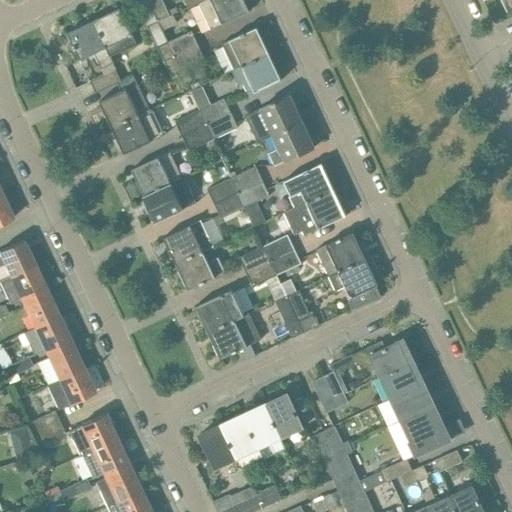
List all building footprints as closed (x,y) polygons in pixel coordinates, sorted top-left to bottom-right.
[(166,42),(157,22),(146,0),(135,0),(135,1),(147,26),(148,26),(165,62),(174,58),(166,42)] [(146,0),(157,22),(159,21),(171,15),(163,0),(146,0)] [(249,11),(244,0),(203,0),(198,3),(211,29),(249,11)] [(93,20),(113,63),(114,63),(111,56),(137,44),(120,7),(93,20)] [(102,68),(113,63),(93,20),(67,32),(80,59),(94,53),(102,68)] [(231,70),(232,72),(270,54),(257,27),(245,32),(244,32),(240,34),(240,35),(221,44),(233,69),(231,70)] [(199,46),(192,30),(166,42),(174,58),(199,46)] [(199,46),(174,58),(180,71),(206,59),(199,46)] [(270,54),(232,72),(239,86),(244,84),(249,95),(282,79),(270,54)] [(180,71),(174,58),(165,62),(171,76),(180,71)] [(118,83),(118,84),(122,82),(116,69),(90,81),(96,93),(118,83)] [(113,128),(139,116),(139,114),(150,109),(135,76),(122,82),(118,84),(121,91),(100,101),(113,128)] [(274,134),(302,121),(289,95),(277,101),(277,100),(272,102),(272,103),(271,103),(246,114),(259,141),(274,134)] [(198,110),(206,126),(231,114),(224,98),(198,110)] [(151,110),(139,116),(113,128),(124,153),(165,134),(153,109),(151,110)] [(182,137),(206,126),(198,110),(175,121),(182,137)] [(231,114),(206,126),(212,139),(237,127),(231,114)] [(314,147),(302,121),(274,134),(280,147),(268,153),(274,166),(314,147)] [(212,139),(206,126),(182,137),(189,150),(212,139)] [(144,196),(182,178),(170,151),(132,169),(144,196)] [(284,213),(284,214),(334,190),(321,163),(283,181),(290,196),(289,196),(295,208),(284,213)] [(238,193),(253,186),(263,181),(256,166),(230,178),(238,193)] [(182,178),(144,196),(156,222),(196,203),(185,177),(182,178)] [(214,204),(238,193),(230,178),(207,188),(214,204)] [(263,181),(253,186),(238,193),(244,207),(270,196),(263,181)] [(346,215),(334,190),(284,214),(294,234),(301,230),(304,235),(346,215)] [(244,207),(238,193),(214,204),(221,218),(244,207)] [(2,194),(0,194),(0,224),(13,218),(2,194)] [(164,237),(177,265),(203,252),(203,251),(212,246),(200,220),(164,237)] [(329,276),(372,256),(371,256),(366,258),(353,232),(316,249),(329,276)] [(263,246),(270,262),(295,249),(296,250),(288,234),(263,246)] [(0,265),(4,264),(9,275),(35,264),(24,240),(5,248),(0,250),(0,265)] [(247,273),(270,262),(263,246),(240,256),(247,273)] [(295,249),(270,262),(276,275),(302,263),(296,250),(295,249)] [(208,262),(203,252),(177,265),(188,289),(225,272),(218,257),(208,262)] [(378,270),(372,256),(329,276),(336,291),(346,286),(351,297),(349,303),(352,309),(381,296),(376,285),(378,284),(373,273),(378,270)] [(276,275),(270,262),(247,273),(253,286),(276,275)] [(22,302),(47,290),(35,264),(9,275),(22,302)] [(196,306),(209,333),(250,314),(249,312),(244,314),(232,288),(196,306)] [(34,328),(59,316),(47,290),(22,302),(34,328)] [(299,291),(287,296),(303,332),(320,324),(317,317),(309,315),(299,291)] [(303,332),(287,296),(276,301),(288,327),(292,337),(303,332)] [(0,317),(8,314),(4,304),(0,305),(0,317)] [(261,339),(250,314),(209,333),(221,358),(261,339)] [(71,340),(59,316),(34,328),(23,333),(34,356),(45,351),(45,352),(71,340)] [(414,361),(404,338),(391,345),(386,334),(351,350),(356,360),(375,367),(380,377),(414,361)] [(47,386),(84,368),(71,340),(45,352),(58,380),(46,385),(47,386)] [(20,372),(33,366),(29,357),(15,363),(20,372)] [(391,399),(425,383),(414,361),(380,377),(391,399)] [(33,366),(20,372),(15,363),(2,369),(1,369),(9,385),(20,380),(17,373),(33,366)] [(95,392),(84,368),(47,386),(58,410),(95,392)] [(334,371),(323,376),(333,399),(344,393),(344,394),(334,371)] [(333,399),(323,376),(312,381),(327,412),(348,402),(344,394),(344,393),(333,399)] [(435,405),(425,383),(391,399),(401,421),(435,405)] [(287,393),(265,404),(281,438),(303,427),(287,393)] [(259,448),(281,438),(265,404),(243,414),(259,448)] [(451,439),(435,405),(401,421),(417,455),(451,439)] [(32,434),(60,422),(55,410),(27,423),(32,434)] [(105,414),(68,431),(79,454),(83,453),(117,438),(105,414)] [(259,448),(243,414),(221,424),(231,446),(237,459),(259,448)] [(65,434),(60,422),(32,434),(38,446),(65,434)] [(231,446),(221,424),(199,434),(215,468),(237,459),(231,446)] [(128,462),(117,438),(83,453),(92,449),(103,474),(128,462)] [(348,440),(331,448),(335,455),(344,475),(356,470),(347,452),(353,450),(348,440)] [(461,462),(457,451),(435,461),(440,471),(461,462)] [(335,455),(325,460),(334,480),(344,475),(335,455)] [(407,458),(381,469),(386,482),(401,475),(406,486),(417,481),(407,458)] [(103,474),(105,477),(95,481),(107,506),(141,490),(128,462),(103,474)] [(381,469),(360,479),(360,481),(365,491),(386,482),(381,469)] [(344,475),(334,480),(338,490),(360,481),(360,479),(356,470),(344,475)] [(86,478),(73,484),(77,494),(90,487),(86,478)] [(360,481),(338,490),(343,501),(354,496),(365,491),(360,481)] [(77,494),(73,484),(59,490),(64,500),(77,494)] [(250,511),(261,507),(281,498),(275,486),(275,485),(253,494),(255,499),(225,511),(250,511)] [(213,501),(218,511),(225,511),(255,499),(253,494),(250,486),(231,495),(230,493),(213,501)] [(484,511),(473,486),(450,496),(457,511),(484,511)] [(431,511),(457,511),(450,496),(437,502),(430,487),(421,490),(428,506),(431,511)] [(151,511),(141,490),(107,506),(109,511),(151,511)] [(338,490),(312,500),(317,511),(324,511),(329,509),(329,510),(344,503),(343,501),(338,490)] [(389,511),(389,510),(383,511),(374,511),(365,491),(354,496),(360,511),(389,511)] [(360,511),(354,496),(343,501),(344,503),(348,511),(360,511)]
